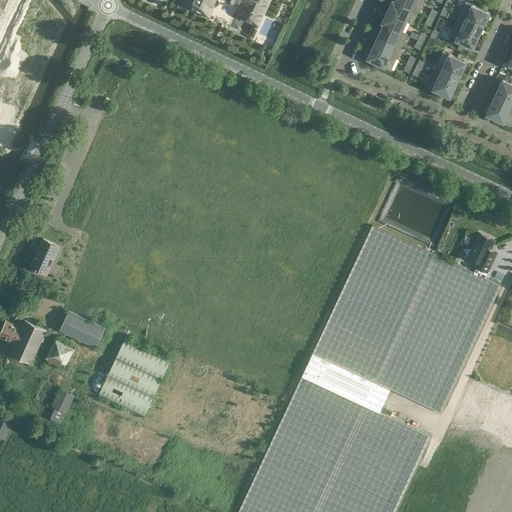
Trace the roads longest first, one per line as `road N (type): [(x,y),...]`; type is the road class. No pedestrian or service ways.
road 1 (tertiary): [(511,195),(108,5)]
road 2 (tertiary): [(0,238),(108,5)]
road 3 (residential): [(458,130),(340,73),(371,0)]
road 4 (residential): [(458,130),(511,9)]
